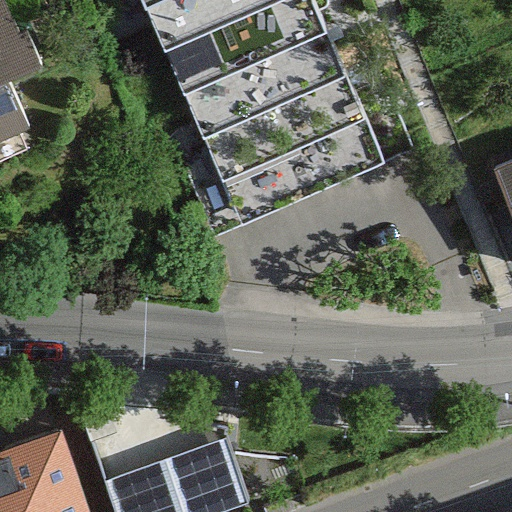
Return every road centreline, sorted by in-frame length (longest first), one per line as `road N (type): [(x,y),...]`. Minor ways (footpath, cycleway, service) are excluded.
road 1 (secondary): [(511,358),(360,362),(0,337)]
road 2 (secondary): [(511,470),(394,511)]
